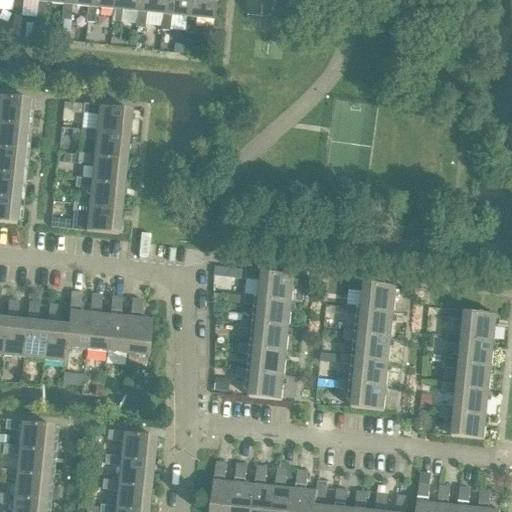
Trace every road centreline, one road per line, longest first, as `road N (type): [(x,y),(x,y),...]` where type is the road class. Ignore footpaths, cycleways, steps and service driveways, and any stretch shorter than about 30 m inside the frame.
road 1 (residential): [(490,451),(183,420)]
road 2 (residential): [(0,255),(188,273)]
road 3 (residential): [(183,420),(188,273)]
